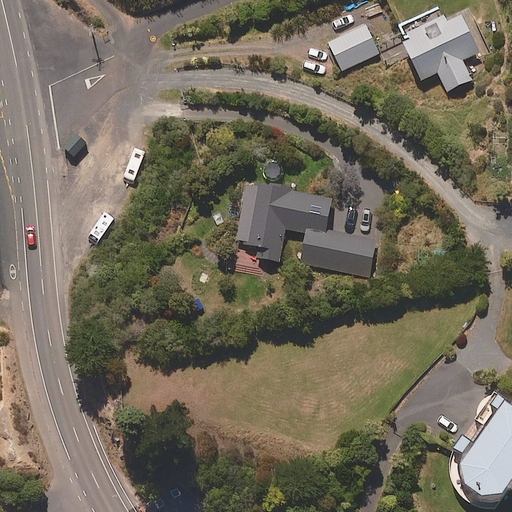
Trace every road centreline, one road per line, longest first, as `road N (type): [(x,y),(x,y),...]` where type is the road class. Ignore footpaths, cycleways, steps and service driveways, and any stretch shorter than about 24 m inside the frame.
road 1 (secondary): [(24,94),(48,334),(76,436),(111,511)]
road 2 (unknown): [(130,80),(263,83),(331,106),(408,152),(488,234)]
road 3 (unknown): [(130,46),(130,80),(99,179),(71,204),(35,210)]
